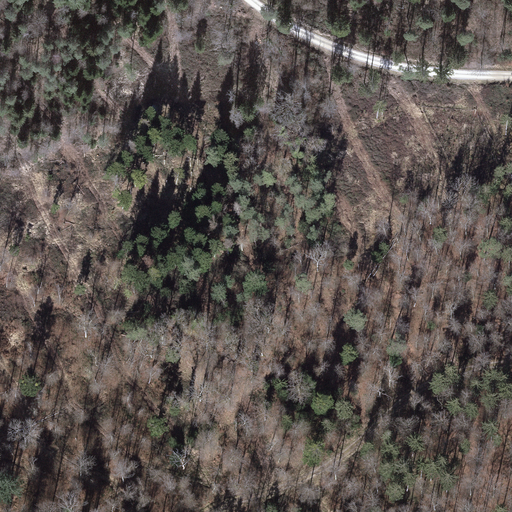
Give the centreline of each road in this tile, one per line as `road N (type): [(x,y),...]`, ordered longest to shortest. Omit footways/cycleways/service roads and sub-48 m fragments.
road 1 (track): [(215,511),(321,470),(430,383),(511,362)]
road 2 (track): [(254,0),(315,39),(362,56),(434,72),(511,76)]
